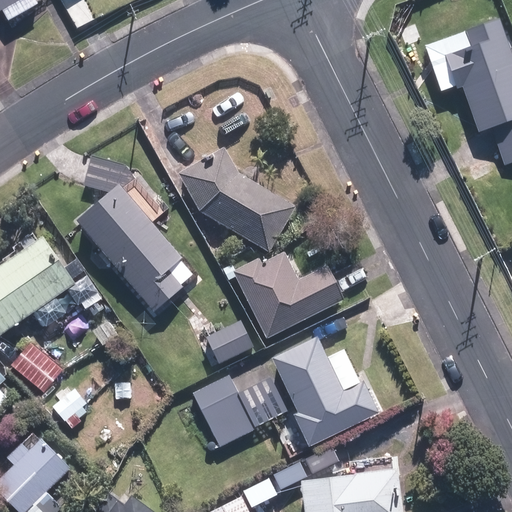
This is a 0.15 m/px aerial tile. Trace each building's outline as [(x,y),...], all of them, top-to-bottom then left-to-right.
[(0,0),(0,20),(2,24),(31,8),(25,0),(0,0)] [(488,132),(502,171),(511,167),(511,76),(492,23),(433,45),(451,94),(457,92),(473,137),(488,132)] [(202,205),(270,246),(298,200),(240,165),(228,143),(182,167),(202,205)] [(120,177),(78,212),(155,304),(184,280),(169,263),(182,252),(181,252),(184,250),(120,177)] [(0,261),(0,329),(80,273),(48,228),(0,261)] [(237,267),(270,333),(349,294),(333,260),(301,277),(287,249),(266,260),(263,254),(237,267)] [(212,336),(224,362),(260,346),(248,320),(212,336)] [(98,330),(108,345),(121,336),(112,321),(98,330)] [(301,414),(316,446),(385,412),(370,380),(350,389),(325,337),(280,359),(306,412),(301,414)] [(17,365),(48,392),(67,369),(36,343),(17,365)] [(133,362),(137,370),(143,367),(138,359),(133,362)] [(230,367),(194,386),(223,441),(290,406),(272,372),(242,389),(230,367)] [(52,399),(61,409),(68,403),(59,393),(52,399)] [(0,472),(0,476),(26,503),(73,458),(45,429),(33,441),(25,433),(12,446),(20,454),(0,472)] [(405,511),(401,464),(307,473),(311,511),(405,511)] [(166,511),(158,506),(162,500),(139,483),(128,498),(111,485),(90,511),(166,511)] [(212,511),(254,511),(246,495),(212,511)] [(71,511),(72,511),(84,511),(88,509),(80,502),(71,511)]
